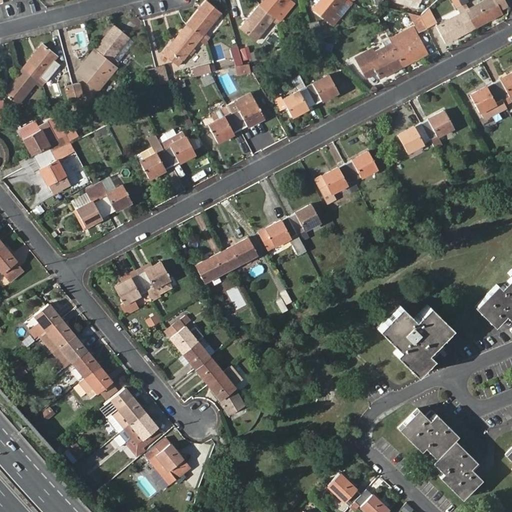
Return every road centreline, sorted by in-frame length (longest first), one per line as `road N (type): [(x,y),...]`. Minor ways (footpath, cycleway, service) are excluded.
road 1 (residential): [(511,34),(66,272)]
road 2 (residential): [(448,375),(380,407),(362,427),(367,450),(431,511)]
road 3 (residential): [(66,272),(176,411),(197,419)]
road 4 (residential): [(0,32),(118,0)]
